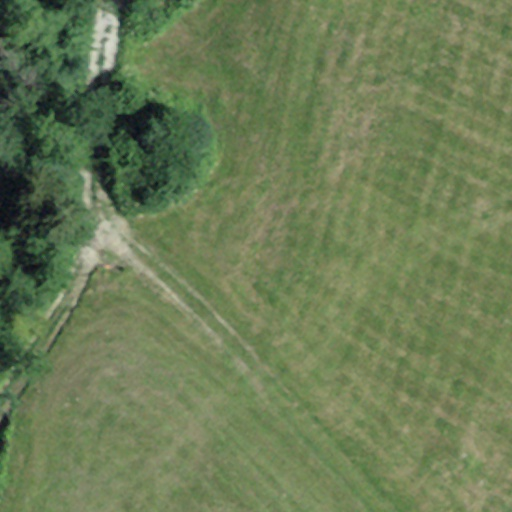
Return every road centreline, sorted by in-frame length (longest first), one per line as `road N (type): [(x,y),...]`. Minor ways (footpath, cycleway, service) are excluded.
road 1 (track): [(0,448),(87,214)]
road 2 (track): [(118,0),(87,79),(87,214)]
